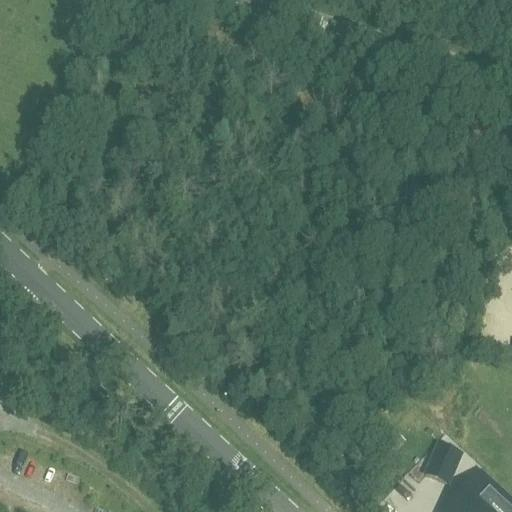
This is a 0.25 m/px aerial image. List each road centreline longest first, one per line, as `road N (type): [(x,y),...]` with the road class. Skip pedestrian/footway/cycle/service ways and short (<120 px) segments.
road 1 (track): [(158,0),(128,72),(127,104),(138,125),(288,211),(387,281),(425,288),(448,269),(511,88)]
road 2 (secondary): [(285,511),(0,247)]
road 3 (tertiary): [(511,82),(233,0)]
road 4 (unknown): [(141,511),(61,452),(0,425)]
